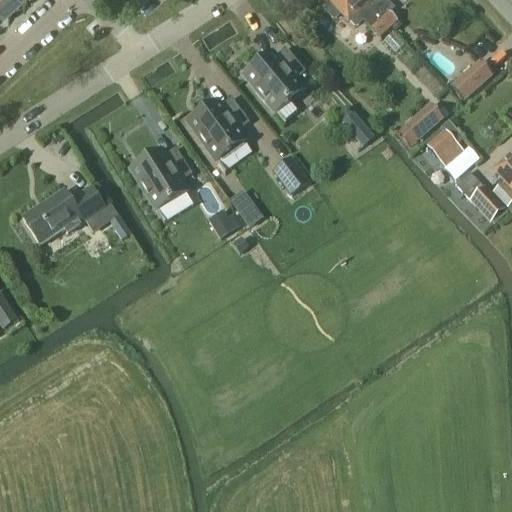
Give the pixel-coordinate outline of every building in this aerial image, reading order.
[(0,0),(0,9),(3,13),(16,0),(0,0)] [(391,31),(361,0),(327,0),(332,5),(325,12),(325,13),(334,22),(341,15),(356,30),(363,24),(380,42),(391,31)] [(361,0),(391,31),(398,25),(390,16),(395,11),(384,0),(361,0)] [(286,52),(276,60),(273,57),(260,69),(258,67),(244,78),(277,116),(290,105),(289,103),(302,91),(296,84),(305,76),(286,52)] [(480,63),(450,90),(461,102),(491,75),(480,63)] [(231,101),(221,109),(219,106),(204,117),(203,115),(188,125),(218,165),(232,155),(231,153),(245,142),(239,133),(249,126),(231,101)] [(431,107),(405,130),(418,145),(444,122),(431,107)] [(344,128),(365,151),(378,139),(357,116),(344,128)] [(455,148),(443,135),(428,148),(440,162),(455,148)] [(175,151),(164,158),(163,156),(148,166),(146,163),(131,173),(158,215),(173,205),(172,203),(187,193),(181,185),(192,178),(175,151)] [(511,157),(495,174),(511,192),(511,157)] [(291,160),(272,175),(291,200),(310,185),(291,160)] [(490,226),(505,211),(485,190),(469,203),(490,226)] [(64,195),(23,222),(40,249),(78,224),(80,229),(87,224),(104,214),(105,213),(91,191),(70,204),(64,195)] [(231,204),(249,230),(261,221),(243,195),(231,204)] [(211,224),(222,241),(242,229),(235,219),(231,221),(226,213),(211,224)] [(0,295),(0,328),(3,333),(18,324),(0,295)]
